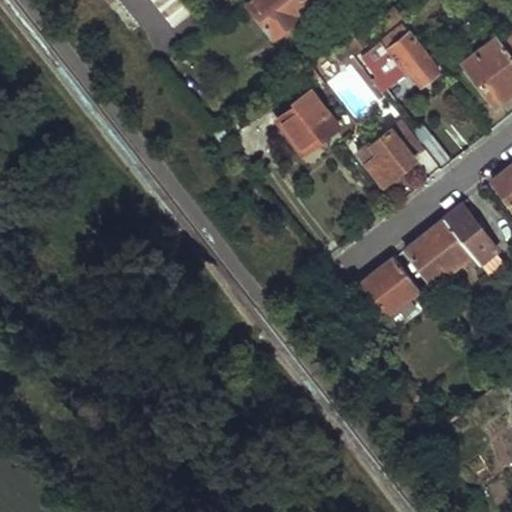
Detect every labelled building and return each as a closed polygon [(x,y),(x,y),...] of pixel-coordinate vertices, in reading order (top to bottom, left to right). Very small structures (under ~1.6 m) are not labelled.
[(156,0),(156,1),(171,25),(188,14),(179,0),(156,0)] [(251,0),(248,2),(273,35),(298,16),(293,10),(305,0),(251,0)] [(402,17),(394,6),(376,20),(385,31),(402,17)] [(358,24),(341,36),(352,50),(368,38),(358,24)] [(402,24),(365,53),(381,73),(374,78),(383,91),(411,69),(414,73),(411,75),(415,80),(418,78),(421,83),(437,70),(402,24)] [(473,35),(456,49),(465,60),(483,46),(473,35)] [(483,46),(465,60),(495,98),(511,85),(511,54),(503,43),(497,35),(483,46)] [(511,35),(503,43),(511,54),(511,35)] [(317,70),(310,60),(290,75),(297,85),(317,70)] [(299,103),(278,118),(304,151),(339,125),(311,87),(296,98),(299,103)] [(423,144),(404,118),(391,127),(390,126),(359,151),(383,181),(414,156),(412,153),(423,144)] [(433,134),(423,141),(440,164),(450,156),(433,134)] [(511,161),(504,168),(490,179),(511,207),(511,161)] [(459,203),(443,216),(471,253),(486,271),(502,258),(495,249),(496,249),(459,203)] [(419,234),(404,246),(433,283),(471,253),(443,216),(419,234)] [(419,288),(393,255),(360,281),(389,318),(400,310),(403,314),(414,305),(408,297),(419,288)] [(400,310),(389,318),(396,327),(418,310),(414,305),(403,314),(400,310)] [(500,358),(483,372),(493,384),(511,369),(511,354),(511,355),(503,361),(500,358)]
